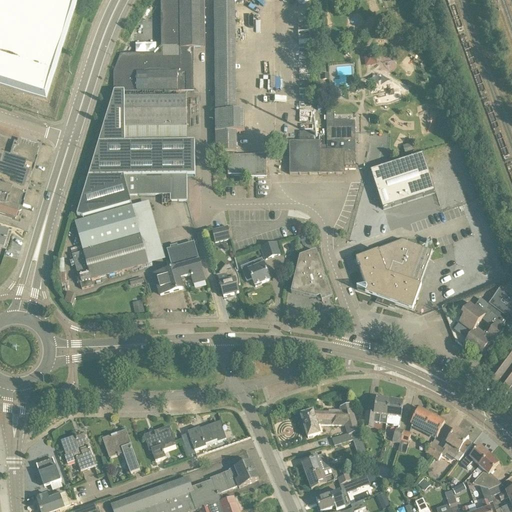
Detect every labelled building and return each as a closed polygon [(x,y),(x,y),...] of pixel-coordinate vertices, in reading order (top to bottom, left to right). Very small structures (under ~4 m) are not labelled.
[(0,0),(0,85),(46,100),(77,0),(0,0)] [(205,50),(205,27),(204,0),(166,0),(166,53),(162,53),(159,56),(159,59),(124,59),(116,74),(116,94),(125,94),(186,93),(186,77),(191,77),(191,64),(194,64),(194,50),(205,50)] [(216,154),(218,154),(228,154),(228,162),(228,177),(250,176),(250,179),(267,179),(266,157),(256,157),(234,157),(233,133),(244,133),(244,113),(236,113),(235,3),(214,3),(216,154)] [(125,129),(186,128),(187,128),(186,98),(125,99),(125,94),(116,94),(115,94),(77,218),(83,219),(132,206),(129,197),(171,196),(171,202),(187,202),(187,178),(195,177),(195,144),(125,145),(125,129)] [(356,171),(356,170),(355,134),(355,129),(341,129),(341,134),(335,134),(335,115),(327,115),(327,147),(324,147),(324,136),(319,136),(319,143),(313,143),(313,133),(298,133),(298,143),(289,143),(290,176),(345,175),(345,171),(356,171)] [(0,215),(15,220),(37,149),(0,137),(0,215)] [(218,162),(228,162),(228,154),(218,154),(218,162)] [(424,160),(372,177),(384,215),(436,198),(424,160)] [(75,225),(82,247),(71,250),(72,256),(82,291),(94,287),(92,282),(150,266),(150,263),(166,259),(150,203),(75,225)] [(231,240),(228,229),(212,232),(215,244),(231,240)] [(0,249),(5,251),(6,252),(11,234),(0,230),(0,249)] [(414,314),(418,303),(415,302),(432,253),(402,242),(378,252),(379,253),(356,261),(359,268),(361,267),(363,271),(360,272),(366,288),(357,291),(395,305),(395,308),(414,314)] [(276,244),(261,249),(266,261),(280,256),(276,244)] [(173,270),(200,263),(195,246),(168,253),(173,270)] [(332,300),(317,253),(316,253),(300,258),(291,295),(317,301),(321,299),(322,303),(332,300)] [(249,272),(244,274),(247,282),(252,280),(256,289),(256,288),(261,286),(261,285),(270,281),(262,260),(251,265),(253,270),(249,272)] [(205,282),(200,263),(173,270),(155,276),(161,297),(183,291),(180,280),(191,277),(193,285),(205,282)] [(237,274),(235,271),(234,272),(227,274),(227,272),(219,274),(220,276),(217,276),(219,285),(220,285),(224,299),(239,295),(237,287),(240,287),(240,285),(240,283),(239,280),(239,279),(238,277),(237,274)] [(64,303),(69,306),(72,307),(77,297),(68,293),(64,303)] [(472,337),(466,345),(482,357),(491,345),(490,344),(491,342),(495,345),(506,331),(503,329),(507,323),(510,325),(511,321),(511,302),(500,293),(488,309),(480,303),(475,310),(470,307),(463,316),(465,318),(459,327),(472,337)] [(135,307),(137,314),(144,312),(142,305),(135,307)] [(511,397),(511,350),(510,349),(489,377),(490,377),(489,379),(491,380),(491,384),(489,386),(505,398),(508,394),(511,397)] [(247,369),(250,371),(254,365),(251,363),(248,362),(245,364),(245,367),(247,369)] [(367,414),(364,429),(374,430),(375,424),(380,425),(381,417),(388,418),(390,402),(377,400),(375,414),(367,414)] [(387,426),(393,427),(399,428),(401,420),(403,404),(390,402),(388,418),(387,426)] [(335,448),(343,445),(361,439),(351,405),(340,409),(342,413),(332,413),(332,414),(314,414),(313,413),(301,417),(308,440),(320,436),(318,427),(346,427),(348,436),(332,440),(335,448)] [(411,426),(424,433),(432,417),(419,411),(411,426)] [(432,417),(424,433),(437,439),(445,424),(432,417)] [(210,444),(218,441),(219,444),(226,442),(220,424),(205,430),(205,432),(201,433),(200,430),(188,434),(189,437),(195,453),(207,449),(204,441),(208,439),(210,444)] [(150,452),(152,451),(156,464),(166,460),(164,453),(176,449),(169,429),(156,434),(154,434),(155,436),(151,437),(150,436),(145,438),(150,452)] [(399,450),(404,433),(396,430),(391,448),(399,450)] [(443,451),(437,447),(431,458),(438,462),(442,456),(443,454),(447,456),(458,464),(472,446),(467,442),(469,439),(456,431),(447,445),(443,451)] [(110,459),(123,454),(131,475),(140,472),(126,433),(121,435),(121,436),(118,437),(117,436),(103,441),(110,459)] [(404,433),(399,450),(398,454),(406,456),(411,435),(404,433)] [(68,465),(77,462),(81,473),(97,468),(86,438),(78,441),(77,437),(75,437),(75,438),(62,443),(67,457),(65,458),(68,465)] [(196,455),(195,453),(189,437),(182,440),(188,458),(196,455)] [(355,449),(364,446),(361,439),(353,442),(355,449)] [(431,458),(437,447),(432,444),(425,455),(431,458)] [(474,463),(479,468),(490,457),(480,448),(464,465),(468,469),(474,463)] [(307,479),(330,470),(327,462),(325,456),(309,461),(310,463),(302,466),(307,479)] [(480,489),(489,493),(499,488),(499,487),(501,486),(490,476),(499,466),(490,457),(479,468),(485,473),(479,479),(473,486),(480,488),(480,489)] [(63,489),(61,483),(53,461),(37,467),(44,486),(50,484),(53,493),(63,489)] [(113,511),(195,511),(200,510),(209,507),(220,503),(221,503),(218,496),(238,488),(239,490),(259,481),(251,463),(230,472),(230,473),(211,481),(212,483),(192,490),(188,480),(111,507),(113,511)] [(311,491),(339,482),(338,481),(339,480),(335,468),(330,470),(307,479),(311,491)] [(350,476),(339,480),(338,481),(339,482),(340,487),(352,483),(350,476)] [(431,486),(424,480),(418,486),(425,492),(431,486)] [(357,490),(355,482),(341,487),(343,495),(357,490)] [(455,496),(461,494),(458,488),(452,491),(455,496)] [(499,488),(489,493),(493,504),(495,511),(499,510),(494,497),(502,494),(499,488)] [(493,504),(489,493),(480,489),(485,502),(482,503),(485,511),(482,511),(490,511),(488,505),(493,504)] [(511,505),(511,504),(511,490),(506,493),(506,494),(499,497),(501,502),(508,499),(511,505)] [(444,494),(450,511),(456,511),(458,511),(452,491),(444,494)] [(326,511),(336,509),(336,508),(343,506),(339,494),(331,497),(331,495),(324,498),(324,499),(317,502),(320,511),(326,511)] [(384,495),(376,498),(379,505),(387,502),(384,495)] [(48,496),(37,500),(40,511),(42,511),(52,509),(52,511),(60,511),(70,509),(66,496),(50,502),(48,496)] [(234,499),(221,503),(220,503),(222,511),(239,511),(237,505),(236,506),(234,499)] [(428,511),(427,509),(423,500),(416,503),(419,511),(428,511)] [(350,507),(351,511),(359,511),(365,510),(363,502),(350,507)]
